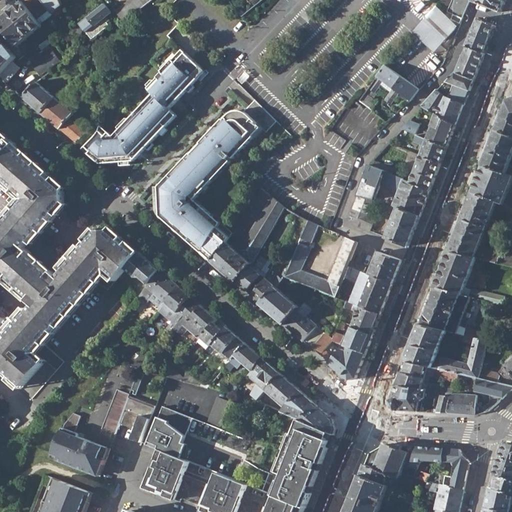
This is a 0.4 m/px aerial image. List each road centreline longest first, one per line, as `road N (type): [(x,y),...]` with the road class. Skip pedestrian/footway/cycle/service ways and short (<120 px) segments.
road 1 (residential): [(511,23),(477,11),(452,66),(363,160),(339,225),(426,259)]
road 2 (residential): [(118,207),(363,415)]
road 3 (tertiary): [(426,259),(499,70)]
road 4 (residential): [(118,207),(231,75)]
road 5 (tertiary): [(363,415),(426,259)]
road 6 (residential): [(0,103),(104,194)]
road 7 (residential): [(492,432),(386,426),(363,415)]
